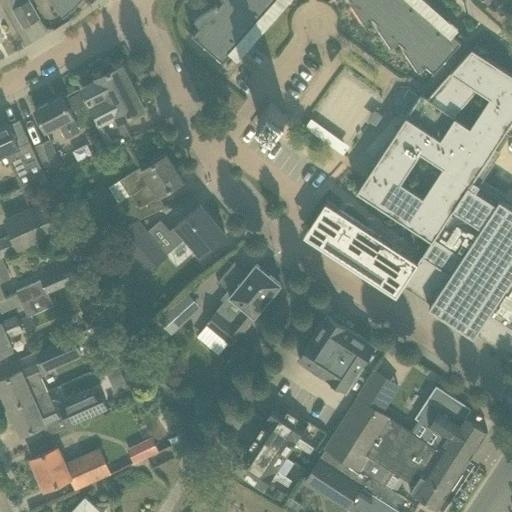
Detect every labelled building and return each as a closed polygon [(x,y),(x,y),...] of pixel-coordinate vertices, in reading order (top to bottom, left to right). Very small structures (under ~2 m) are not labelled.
[(8,0),(10,5),(22,26),(38,17),(27,0),(8,0)] [(48,0),(62,18),(61,18),(62,19),(65,17),(68,14),(71,11),(74,9),(77,6),(80,3),(81,0),(48,0)] [(191,35),(222,63),(231,53),(230,52),(239,41),(240,42),(254,26),(253,25),(260,17),(261,18),(276,1),(275,0),(348,0),(348,1),(357,15),(362,10),(377,23),(375,24),(384,39),(389,34),(404,47),(402,48),(411,63),(416,58),(431,71),(430,73),(432,74),(459,42),(449,33),(448,34),(441,28),(442,27),(422,10),(422,11),(414,4),(415,3),(411,0),(223,0),(218,7),(216,5),(202,15),(207,19),(193,35),(192,34),(191,35)] [(511,0),(481,0),(487,3),(485,5),(500,15),(503,10),(511,16),(511,0)] [(469,187),(474,180),(484,163),(489,166),(498,152),(494,149),(511,121),(511,73),(472,47),(453,69),(427,98),(421,94),(357,191),(431,240),(467,185),(469,187)] [(81,88),(90,106),(132,87),(121,67),(96,79),(97,80),(81,88)] [(108,149),(113,147),(130,138),(121,119),(142,108),(132,87),(90,106),(99,124),(96,125),(108,149)] [(78,92),(67,98),(73,109),(84,103),(78,92)] [(77,131),(69,114),(61,96),(33,109),(44,131),(59,123),(65,136),(77,131)] [(275,133),(287,115),(270,103),(257,120),(275,133)] [(17,145),(7,122),(0,125),(0,153),(5,151),(20,186),(43,176),(34,155),(28,141),(17,145)] [(48,138),(34,144),(45,169),(59,162),(48,138)] [(126,224),(134,220),(163,207),(156,196),(181,180),(165,154),(139,170),(138,167),(118,179),(127,194),(115,204),(119,211),(118,212),(126,224)] [(415,264),(403,282),(404,282),(432,300),(427,307),(472,337),(477,330),(511,353),(511,208),(498,199),(495,204),(469,187),(467,185),(431,240),(415,264)] [(43,204),(6,221),(12,234),(0,239),(0,258),(2,257),(56,233),(43,204)] [(404,282),(403,282),(415,264),(323,204),(307,229),(318,236),(312,245),(382,291),(388,283),(399,290),(404,282)] [(126,224),(110,231),(145,272),(163,256),(184,238),(199,255),(208,247),(223,234),(198,205),(183,218),(168,231),(159,220),(145,233),(141,228),(134,220),(126,224)] [(62,235),(68,249),(85,242),(79,227),(62,235)] [(85,242),(68,249),(72,259),(92,250),(88,240),(85,242)] [(0,258),(0,299),(5,297),(0,285),(0,283),(11,278),(2,257),(0,258)] [(229,297),(206,324),(207,325),(230,344),(240,332),(241,333),(248,325),(245,322),(251,315),(253,316),(281,284),(256,263),(246,274),(234,263),(219,282),(231,292),(227,296),(229,297)] [(80,277),(74,264),(16,291),(21,303),(80,277)] [(88,294),(80,277),(21,303),(27,316),(53,304),(55,309),(88,294)] [(185,296),(157,321),(170,334),(197,309),(185,296)] [(87,328),(98,323),(93,311),(82,316),(87,328)] [(327,314),(298,359),(346,390),(375,345),(327,314)] [(16,316),(0,322),(0,354),(12,350),(6,336),(22,329),(16,316)] [(72,335),(36,351),(40,361),(45,371),(82,355),(72,335)] [(123,349),(117,353),(123,361),(129,357),(123,349)] [(15,373),(0,379),(0,387),(9,408),(46,391),(40,377),(46,374),(45,371),(40,361),(34,364),(15,373)] [(364,401),(380,412),(397,385),(375,371),(358,397),(364,401)] [(123,378),(111,384),(115,393),(127,387),(126,383),(123,378)] [(418,420),(409,432),(436,450),(463,468),(486,433),(464,418),(469,410),(435,387),(424,403),(414,418),(418,420)] [(46,391),(9,408),(21,435),(63,416),(68,427),(108,409),(100,390),(64,406),(63,403),(53,400),(50,401),(46,391)] [(358,397),(344,420),(449,490),(463,468),(436,450),(380,412),(364,401),(358,397)] [(277,404),(266,421),(297,440),(295,443),(303,448),(306,442),(299,437),(308,423),(277,404)] [(449,490),(344,420),(318,459),(390,506),(397,510),(405,498),(385,485),(393,473),(407,482),(410,477),(416,481),(408,493),(435,511),(449,490)] [(297,440),(266,421),(256,438),(286,457),(295,443),(297,440)] [(179,434),(169,439),(172,445),(182,440),(179,434)] [(277,471),(286,457),(256,438),(245,454),(276,473),(277,471)] [(170,446),(176,459),(192,452),(191,450),(186,439),(182,440),(172,445),(170,446)] [(134,463),(156,453),(150,440),(128,450),(134,463)] [(306,442),(303,448),(311,453),(314,447),(306,442)] [(70,478),(75,489),(111,473),(100,448),(64,464),(56,447),(31,458),(45,489),(70,478)] [(245,454),(234,471),(265,491),(274,476),(281,481),(285,476),(277,471),(276,473),(245,454)] [(386,511),(390,506),(318,459),(303,482),(347,511),(348,510),(350,511),(386,511)] [(285,476),(281,481),(289,486),(293,481),(285,476)] [(280,500),(284,493),(278,490),(274,497),(280,500)] [(295,511),(301,504),(289,496),(282,506),(291,511),(295,511)] [(98,511),(83,499),(71,511),(98,511)]
